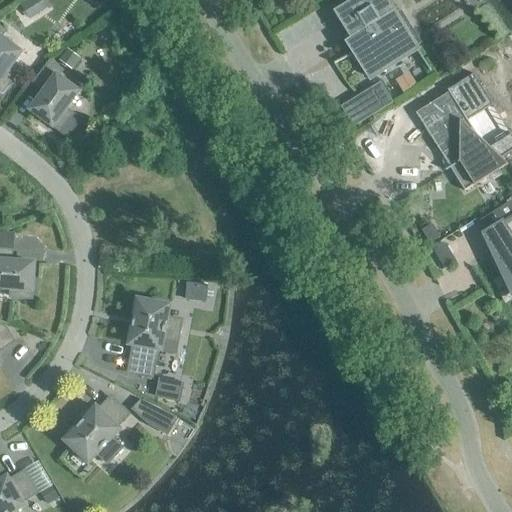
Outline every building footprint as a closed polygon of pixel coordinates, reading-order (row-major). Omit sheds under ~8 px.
[(46,0),(28,0),(22,4),(31,17),(50,5),(46,0)] [(430,71),(431,70),(415,45),(420,42),(401,12),(397,15),(387,0),(354,0),(338,11),(361,49),(334,62),(335,63),(356,53),(371,78),(417,50),(430,71)] [(0,89),(3,92),(7,85),(15,74),(8,69),(21,52),(1,36),(5,31),(0,27),(0,89)] [(46,120),(68,137),(81,120),(65,108),(78,91),(57,76),(62,70),(50,61),(35,82),(45,90),(31,109),(46,120)] [(450,167),(446,169),(446,170),(450,168),(465,191),(508,163),(477,134),(449,89),(448,90),(449,92),(416,113),(450,167)] [(358,99),(368,114),(380,107),(371,91),(358,99)] [(511,214),(483,233),(491,246),(489,247),(511,296),(511,214)] [(430,242),(440,236),(433,224),(423,230),(430,242)] [(445,268),(456,260),(445,243),(434,250),(445,268)] [(0,247),(0,287),(12,288),(11,296),(24,297),(24,298),(32,298),(34,263),(11,261),(12,248),(0,247)] [(188,283),(187,298),(205,300),(207,284),(188,283)] [(134,345),(129,372),(152,376),(157,349),(162,350),(175,352),(178,340),(182,320),(168,317),(170,305),(138,299),(129,344),(134,345)] [(0,349),(13,340),(4,327),(0,325),(0,349)] [(164,380),(160,398),(180,402),(183,388),(175,386),(176,383),(164,380)] [(65,440),(89,462),(97,453),(107,463),(122,447),(112,438),(120,428),(117,425),(128,413),(111,397),(99,409),(96,406),(65,440)] [(141,398),(131,408),(149,424),(168,434),(178,417),(158,407),(141,398)] [(8,476),(0,480),(0,511),(14,511),(13,511),(24,504),(22,501),(36,492),(24,472),(10,480),(8,476)]
